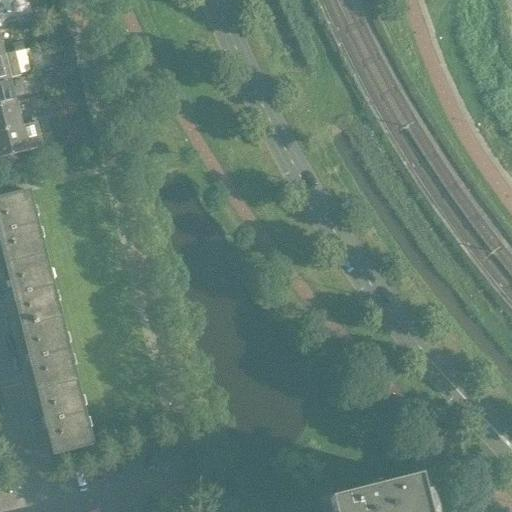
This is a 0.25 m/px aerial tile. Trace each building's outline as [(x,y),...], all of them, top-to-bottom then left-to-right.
[(36,12),(29,14),(32,23),(39,21),(36,12)] [(7,22),(9,29),(19,26),(17,20),(7,22)] [(13,46),(15,53),(25,50),(23,43),(13,46)] [(21,77),(15,53),(3,56),(0,56),(0,82),(9,80),(21,77)] [(59,82),(76,78),(73,65),(56,69),(59,82)] [(0,107),(15,103),(9,80),(0,82),(0,107)] [(15,103),(0,107),(0,131),(21,126),(15,103)] [(31,118),(33,123),(43,121),(41,115),(31,118)] [(88,137),(84,120),(68,124),(72,141),(88,137)] [(21,126),(0,131),(0,158),(27,151),(21,126)] [(29,191),(0,198),(0,244),(5,265),(45,255),(29,191)] [(45,255),(5,265),(21,329),(61,319),(45,255)] [(61,319),(21,329),(37,392),(77,382),(61,319)] [(77,382),(37,392),(53,456),(93,446),(77,382)] [(427,511),(419,479),(380,489),(379,486),(369,489),(369,491),(330,501),(332,511),(427,511)]
